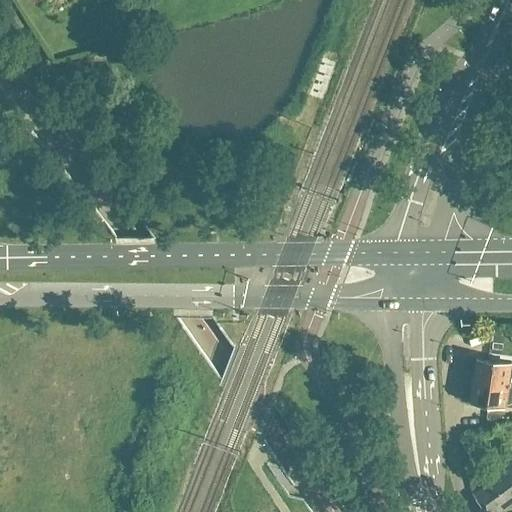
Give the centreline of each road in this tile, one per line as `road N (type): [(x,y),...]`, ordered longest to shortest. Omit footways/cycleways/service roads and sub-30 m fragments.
road 1 (tertiary): [(398,252),(0,257)]
road 2 (tertiary): [(0,295),(395,297)]
road 3 (unclassified): [(487,48),(442,117),(398,252)]
road 4 (tertiary): [(395,297),(402,459),(419,511)]
road 5 (unclassified): [(424,253),(487,48)]
road 6 (tertiary): [(431,511),(419,297)]
road 7 (residential): [(456,344),(452,430),(469,511)]
